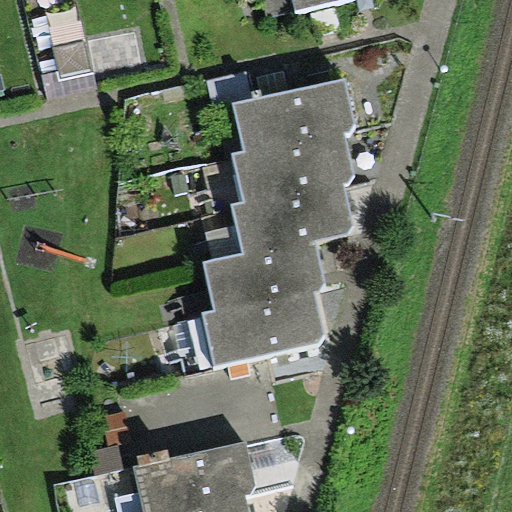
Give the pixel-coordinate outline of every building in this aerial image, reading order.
[(293,0),(296,11),(345,0),(293,0)] [(95,75),(89,52),(55,61),(60,84),(95,75)] [(238,115),(250,163),(361,135),(349,87),(238,115)] [(238,167),(250,215),(362,187),(350,139),(238,167)] [(234,220),(247,270),(360,241),(347,192),(234,220)] [(207,282),(218,323),(327,295),(317,254),(207,282)] [(317,300),(203,329),(215,376),(329,347),(317,300)] [(105,450),(128,444),(123,427),(100,432),(105,450)] [(139,480),(147,511),(211,511),(252,502),(258,500),(246,453),(139,480)] [(92,479),(118,472),(115,459),(89,466),(92,479)] [(254,511),(252,502),(211,511),(254,511)]
